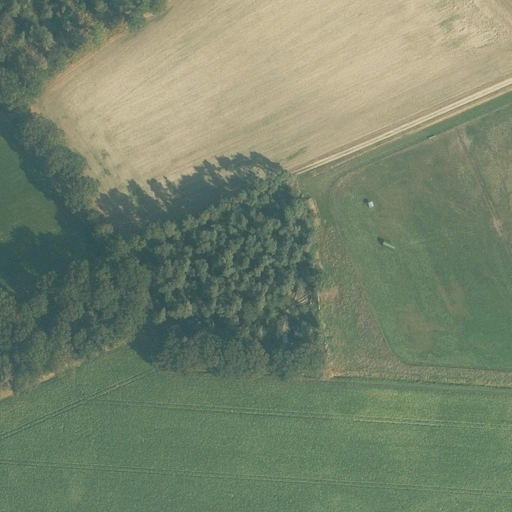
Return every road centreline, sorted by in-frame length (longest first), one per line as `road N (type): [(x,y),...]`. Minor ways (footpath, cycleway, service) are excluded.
road 1 (track): [(511,82),(116,250)]
road 2 (track): [(116,250),(0,302)]
